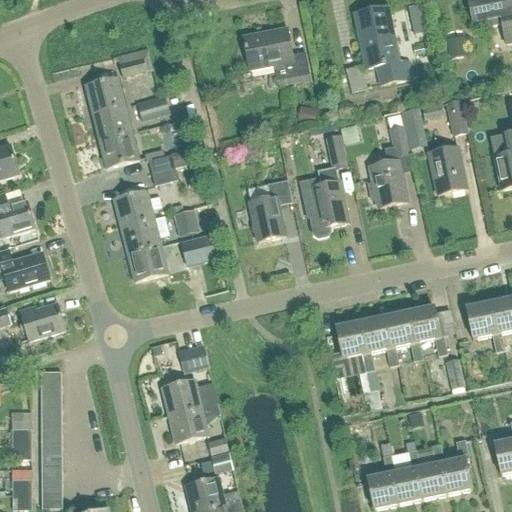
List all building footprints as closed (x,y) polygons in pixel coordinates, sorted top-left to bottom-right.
[(511,47),(511,0),(467,0),(475,33),(502,28),(506,48),(511,47)] [(421,8),(408,11),(410,22),(423,20),(421,8)] [(400,65),(389,11),(355,18),(366,73),(377,71),(381,90),(412,83),(408,63),(400,65)] [(293,59),(288,32),(243,40),(250,76),(274,72),(276,86),(310,79),(306,56),(293,59)] [(464,40),(446,43),(448,57),(467,54),(464,40)] [(120,69),(123,81),(147,75),(144,63),(120,69)] [(86,91),(93,118),(126,110),(119,83),(86,91)] [(139,109),(142,123),(169,116),(165,102),(139,109)] [(447,107),(454,140),(468,137),(461,104),(447,107)] [(93,118),(100,147),(133,138),(126,110),(93,118)] [(319,113),(303,110),(300,124),(317,127),(319,113)] [(400,118),(401,120),(403,131),(405,141),(423,137),(418,114),(400,118)] [(408,207),(402,177),(398,161),(409,159),(408,153),(405,141),(403,131),(401,120),(388,122),(390,133),(394,151),(385,153),(388,168),(370,172),(373,187),(369,188),(372,204),(377,203),(379,214),(408,207)] [(307,204),(311,223),(314,238),(318,241),(326,239),(329,236),(328,235),(328,232),(348,228),(340,186),(338,186),(336,174),(347,172),(341,141),(338,130),(326,132),(328,143),(329,148),(334,172),(318,175),(319,182),(321,188),(310,191),(313,203),(307,204)] [(491,141),(495,162),(502,195),(511,192),(511,136),(500,139),(491,141)] [(133,138),(100,147),(107,174),(140,165),(133,138)] [(0,152),(0,184),(19,179),(10,149),(0,152)] [(429,159),(437,201),(467,194),(458,152),(429,159)] [(149,165),(152,178),(176,172),(172,159),(149,165)] [(152,178),(155,190),(179,184),(176,172),(152,178)] [(250,207),(258,248),(285,242),(279,210),(291,207),(287,186),(267,190),(270,203),(250,207)] [(114,205),(121,232),(155,224),(148,196),(114,205)] [(0,233),(2,241),(35,232),(28,206),(9,211),(6,199),(0,200),(0,233)] [(175,220),(180,240),(199,236),(194,215),(175,220)] [(121,232),(128,260),(162,251),(155,224),(121,232)] [(214,238),(181,247),(187,270),(220,262),(214,238)] [(162,251),(128,260),(135,287),(169,279),(162,251)] [(0,283),(5,283),(9,296),(50,284),(43,257),(12,266),(9,256),(0,258),(0,283)] [(511,303),(491,308),(497,339),(501,339),(511,336),(511,303)] [(66,335),(58,308),(36,314),(35,312),(21,316),(30,346),(66,335)] [(497,339),(491,308),(466,313),(473,345),(492,340),(496,357),(505,355),(501,339),(497,339)] [(0,313),(0,331),(11,328),(6,311),(0,313)] [(434,311),(410,316),(416,348),(421,347),(435,344),(438,361),(448,359),(444,340),(440,341),(434,311)] [(410,316),(385,321),(391,353),(395,352),(410,349),(414,366),(424,364),(421,347),(416,348),(410,316)] [(385,321),(360,326),(367,358),(372,357),(386,354),(390,372),(399,370),(395,352),(391,353),(385,321)] [(367,358),(360,326),(336,331),(342,364),(362,360),(366,377),(375,375),(372,357),(367,358)] [(154,351),(152,351),(152,352),(155,360),(162,358),(160,349),(154,351)] [(204,349),(179,355),(182,367),(194,363),(197,375),(209,372),(210,372),(204,349)] [(5,374),(29,368),(26,355),(1,362),(5,374)] [(447,366),(452,393),(464,391),(458,364),(447,366)] [(41,376),(41,387),(62,387),(61,376),(41,376)] [(163,393),(170,421),(203,413),(218,409),(213,388),(198,392),(196,385),(163,393)] [(41,387),(41,400),(62,400),(62,387),(41,387)] [(370,414),(382,411),(378,394),(367,397),(370,414)] [(41,400),(41,412),(62,412),(62,400),(41,400)] [(210,440),(206,423),(221,420),(218,409),(203,413),(170,421),(176,448),(210,440)] [(41,412),(41,425),(62,425),(62,412),(41,412)] [(421,417),(409,419),(411,431),(423,429),(421,417)] [(41,425),(41,437),(62,437),(62,425),(41,425)] [(511,426),(511,427),(511,434),(511,444),(495,448),(502,480),(511,478),(511,426)] [(13,434),(13,449),(32,449),(32,434),(13,434)] [(41,437),(41,450),(62,450),(62,437),(41,437)] [(211,459),(229,455),(226,442),(208,447),(211,459)] [(460,464),(444,467),(442,468),(449,499),(474,494),(467,464),(470,463),(466,445),(456,447),(460,464)] [(389,448),(380,449),(383,462),(392,460),(389,448)] [(13,449),(13,464),(32,464),(32,449),(13,449)] [(41,450),(41,462),(63,462),(62,450),(41,450)] [(435,469),(421,472),(418,473),(424,504),(449,499),(442,468),(444,467),(440,450),(432,452),(435,469)] [(392,460),(396,478),(393,478),(399,509),(424,504),(418,473),(421,472),(417,455),(408,457),(392,460)] [(215,478),(233,474),(230,458),(212,462),(215,478)] [(374,511),(386,511),(399,509),(393,478),(396,478),(392,460),(383,462),(387,480),(368,483),(374,511)] [(41,462),(41,475),(63,475),(63,462),(41,462)] [(41,475),(41,487),(63,487),(63,475),(41,475)] [(186,490),(191,511),(217,511),(226,510),(220,482),(186,490)] [(13,484),(13,500),(32,500),(32,484),(13,484)] [(41,487),(42,500),(63,500),(63,487),(41,487)] [(13,500),(13,511),(32,511),(32,500),(13,500)] [(41,511),(63,511),(63,500),(42,500),(41,511)]
